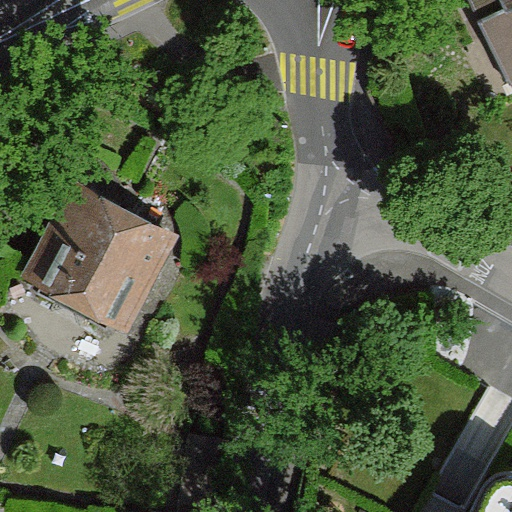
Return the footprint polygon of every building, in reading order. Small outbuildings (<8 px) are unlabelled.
[(511,0),(468,0),(510,89),(511,88),(511,0)] [(94,210),(73,199),(34,271),(39,273),(120,317),(125,320),(171,234),(101,196),(94,210)] [(120,317),(39,273),(33,286),(114,329),(120,317)] [(511,511),(511,467),(505,467),(492,472),(485,481),(471,511),(511,511)] [(209,511),(211,497),(183,494),(180,511),(209,511)]
